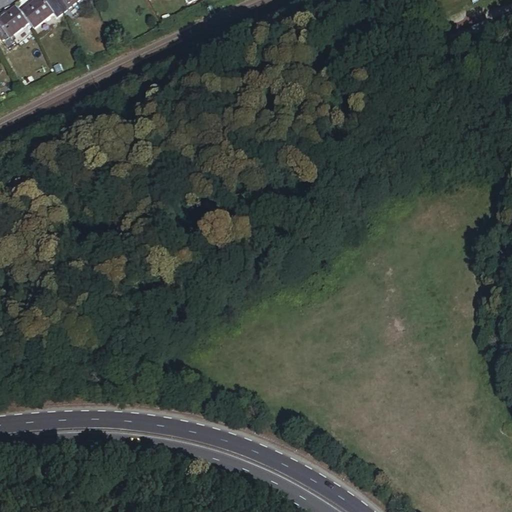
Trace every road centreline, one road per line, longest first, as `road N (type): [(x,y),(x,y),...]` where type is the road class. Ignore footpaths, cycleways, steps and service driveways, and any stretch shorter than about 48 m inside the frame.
road 1 (primary): [(360,511),(254,451),(173,427),(80,419),(0,426)]
road 2 (primary): [(0,448),(79,441),(171,448),(250,471),(324,511)]
